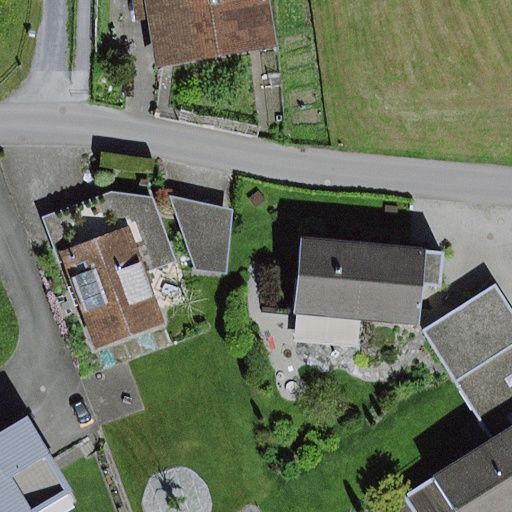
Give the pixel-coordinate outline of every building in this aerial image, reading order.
[(264,0),(147,0),(159,66),(273,47),(264,0)] [(109,194),(41,219),(90,352),(162,325),(143,273),(174,262),(150,198),(109,194)] [(229,209),(167,197),(193,274),(226,276),(229,209)] [(439,253),(297,242),(292,312),(414,322),(417,285),(437,287),(439,253)] [(454,380),(511,342),(511,316),(493,286),(422,332),(454,380)] [(488,438),(428,477),(450,511),(511,511),(511,342),(454,380),(451,383),(488,438)] [(22,418),(0,430),(0,511),(31,511),(66,491),(22,418)]
